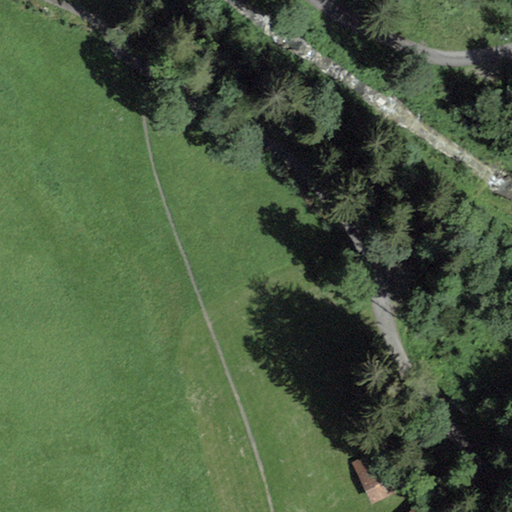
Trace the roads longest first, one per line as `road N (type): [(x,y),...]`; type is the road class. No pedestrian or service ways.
road 1 (residential): [(511,499),(410,374),(377,269),(349,220),(268,142),(195,100)]
road 2 (unclassified): [(511,49),(446,60),(410,50),(328,0)]
road 3 (track): [(57,0),(168,84)]
road 4 (unclassified): [(136,0),(168,84),(195,100)]
